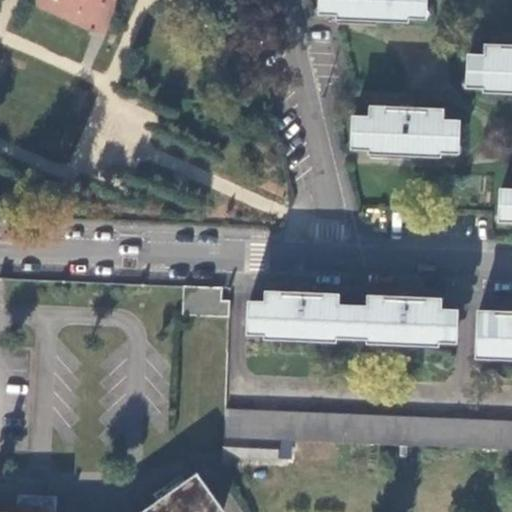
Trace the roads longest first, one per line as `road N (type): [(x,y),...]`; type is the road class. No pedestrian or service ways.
road 1 (residential): [(0,245),(339,255)]
road 2 (residential): [(284,0),(339,255)]
road 3 (residential): [(339,255),(511,263)]
